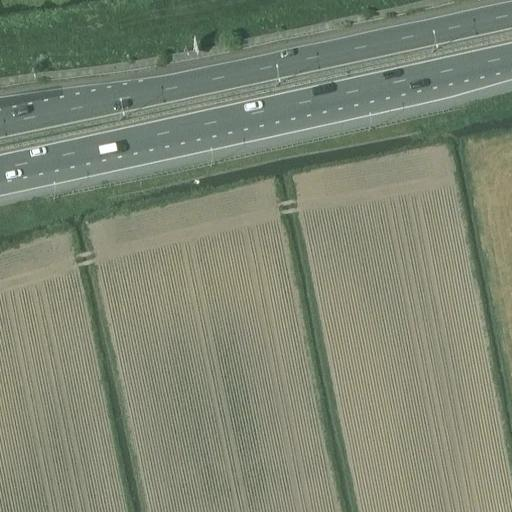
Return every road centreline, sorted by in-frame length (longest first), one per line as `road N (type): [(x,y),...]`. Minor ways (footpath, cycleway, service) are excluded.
road 1 (trunk): [(0,168),(511,57)]
road 2 (trunk): [(511,15),(0,125)]
